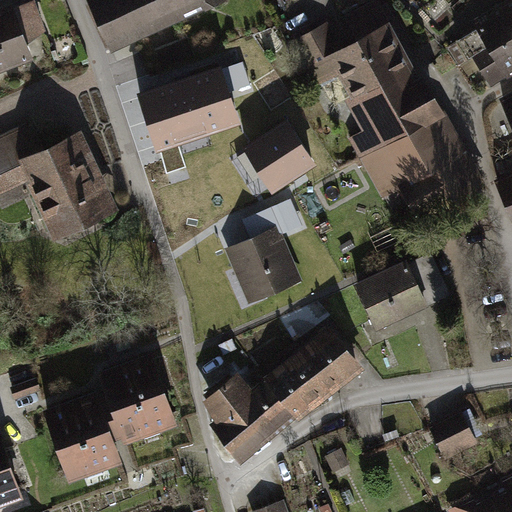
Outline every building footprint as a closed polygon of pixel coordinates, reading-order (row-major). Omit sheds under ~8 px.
[(34,0),(6,0),(0,2),(0,74),(36,62),(28,38),(46,32),(34,0)] [(93,0),(112,43),(210,0),(93,0)] [(375,0),(347,13),(412,133),(445,113),(423,73),(417,76),(375,0)] [(511,23),(511,0),(457,35),(460,39),(449,46),(456,58),(472,49),(511,23)] [(347,13),(299,38),(319,76),(339,65),(354,93),(349,96),(366,126),(349,135),(363,160),(412,133),(347,13)] [(511,69),(511,23),(472,49),(492,81),(511,69)] [(217,54),(190,64),(195,80),(223,70),(217,54)] [(173,77),(139,92),(160,142),(195,127),(173,77)] [(226,81),(204,91),(218,120),(239,110),(226,81)] [(511,92),(502,97),(511,119),(511,92)] [(412,133),(363,160),(383,192),(408,179),(425,212),(482,181),(445,113),(412,133)] [(309,119),(267,141),(295,193),(337,170),(309,119)] [(31,121),(0,134),(0,191),(1,193),(32,179),(48,217),(103,193),(72,122),(39,137),(31,121)] [(511,169),(498,176),(511,207),(511,169)] [(390,199),(399,216),(412,208),(403,192),(390,199)] [(251,237),(233,245),(253,296),(300,277),(282,232),(291,229),(280,202),(243,217),(251,237)] [(430,249),(360,280),(378,321),(448,290),(430,249)] [(357,362),(328,324),(266,375),(294,410),(357,362)] [(104,388),(49,406),(69,468),(117,452),(112,438),(174,418),(151,350),(97,368),(104,388)] [(294,410),(266,375),(250,387),(235,369),(204,394),(218,411),(211,417),(241,453),(294,410)] [(459,407),(429,422),(447,455),(476,439),(459,407)] [(0,498),(19,492),(0,435),(0,498)] [(340,448),(328,454),(334,467),(347,461),(340,448)] [(511,511),(511,473),(448,507),(450,511),(511,511)] [(287,511),(283,500),(253,511),(287,511)] [(332,511),(328,502),(320,506),(323,511),(332,511)]
